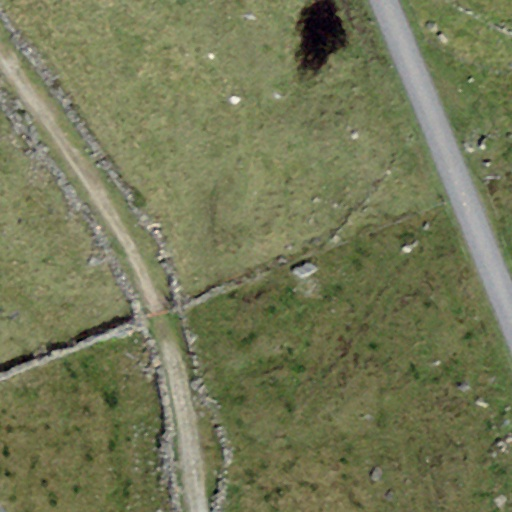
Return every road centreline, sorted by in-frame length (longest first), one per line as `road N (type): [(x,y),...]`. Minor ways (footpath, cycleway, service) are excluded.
road 1 (track): [(0,52),(114,221),(171,334),(203,511)]
road 2 (tertiary): [(392,0),(511,293)]
